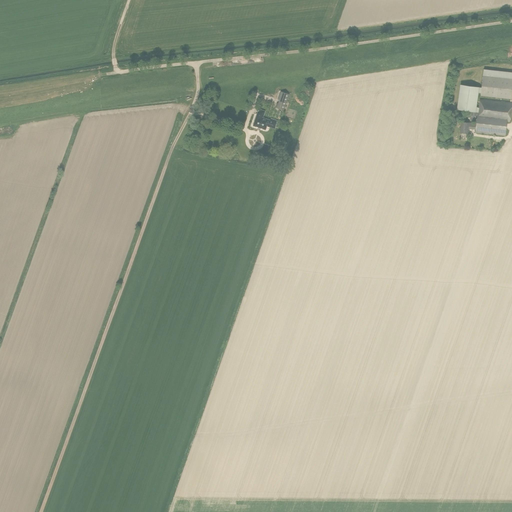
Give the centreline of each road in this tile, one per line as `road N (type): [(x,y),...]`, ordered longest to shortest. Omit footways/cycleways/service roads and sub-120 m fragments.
road 1 (track): [(40,511),(190,111)]
road 2 (unclassified): [(190,111),(196,62),(511,21)]
